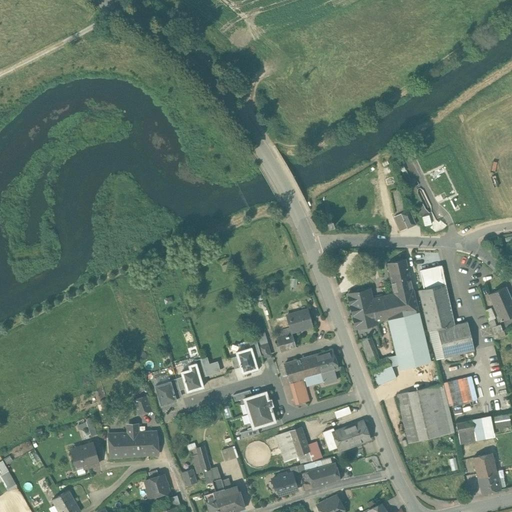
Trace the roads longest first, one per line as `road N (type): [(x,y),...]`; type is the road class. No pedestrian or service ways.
road 1 (unclassified): [(109,0),(177,49),(218,92),(264,154),(307,240)]
road 2 (residential): [(366,392),(286,417),(272,373),(188,399)]
road 3 (unclassified): [(307,240),(366,392)]
road 4 (residential): [(462,236),(307,240)]
road 5 (residential): [(256,511),(397,476)]
